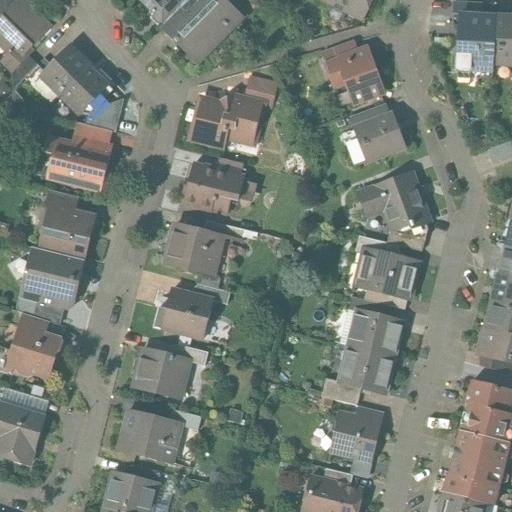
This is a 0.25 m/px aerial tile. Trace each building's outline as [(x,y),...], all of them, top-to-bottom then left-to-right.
[(21,0),(15,0),(0,15),(0,45),(8,53),(0,61),(11,71),(12,72),(28,56),(32,51),(29,48),(50,27),(21,0)] [(0,0),(0,15),(15,0),(0,0)] [(139,0),(163,25),(188,0),(139,0)] [(217,0),(188,0),(163,25),(198,59),(237,19),(217,0)] [(326,0),(359,17),(367,0),(326,0)] [(496,18),(460,16),(457,72),(492,74),(493,66),(496,18)] [(511,19),(496,18),(493,66),(511,67),(511,19)] [(368,51),(356,55),(351,43),(322,54),(334,88),(346,84),(353,104),(384,93),(368,51)] [(51,66),(40,77),(42,79),(59,95),(89,65),(70,47),(51,66)] [(28,56),(12,72),(11,71),(4,78),(14,87),(24,76),(36,64),(28,56)] [(36,64),(24,76),(34,86),(42,79),(40,77),(51,66),(43,58),(36,64)] [(89,65),(59,95),(78,114),(108,84),(89,65)] [(275,85),(250,79),(245,101),(262,106),(269,107),(275,85)] [(234,99),(222,106),(206,102),(196,140),(223,147),(226,137),(252,144),(262,106),(245,101),(234,99)] [(384,106),(351,118),(355,129),(388,117),(384,106)] [(388,117),(355,129),(367,163),(404,149),(392,115),(388,117)] [(111,132),(76,124),(73,135),(86,138),(84,149),(110,155),(112,145),(108,144),(111,132)] [(110,155),(84,149),(86,138),(73,135),(70,147),(46,141),(42,153),(52,155),(46,178),(101,192),(110,155)] [(511,146),(511,143),(487,152),(492,165),(511,157),(511,146)] [(243,165),(219,159),(216,171),(240,177),(243,165)] [(216,171),(193,165),(189,181),(186,180),(182,193),(185,194),(183,203),(197,207),(197,204),(210,207),(209,210),(227,214),(231,199),(239,201),(244,178),(240,177),(216,171)] [(412,176),(359,195),(368,217),(385,211),(392,231),(392,232),(411,226),(412,230),(426,225),(430,223),(420,198),(422,197),(419,188),(416,187),(412,176)] [(77,198),(50,191),(45,208),(49,209),(50,207),(73,213),(77,198)] [(73,213),(50,207),(49,209),(39,250),(42,251),(83,261),(94,218),(73,213)] [(245,231),(206,222),(204,233),(223,238),(223,239),(242,244),(245,231)] [(411,226),(392,232),(392,231),(390,232),(388,245),(394,247),(422,253),(428,231),(426,225),(412,230),(411,226)] [(204,233),(174,226),(165,265),(183,270),(185,273),(192,275),(195,272),(213,277),(223,239),(223,238),(204,233)] [(388,245),(360,238),(356,253),(364,255),(365,252),(392,258),(394,247),(388,245)] [(511,250),(505,249),(502,262),(511,264),(511,250)] [(83,261),(42,251),(37,271),(34,270),(29,273),(23,294),(40,298),(53,301),(56,306),(64,308),(69,305),(75,282),(78,279),(83,261)] [(392,258),(365,252),(364,255),(361,267),(368,269),(362,289),(367,290),(407,300),(410,300),(419,265),(392,258)] [(511,264),(502,262),(498,276),(511,279),(511,264)] [(511,279),(498,276),(492,303),(511,307),(511,279)] [(230,294),(199,286),(196,298),(213,302),(213,303),(227,306),(230,294)] [(407,300),(367,290),(365,302),(384,306),(405,311),(407,300)] [(196,298),(171,291),(166,312),(172,313),(168,332),(204,341),(213,303),(213,302),(196,298)] [(53,301),(40,298),(34,318),(59,326),(64,308),(56,306),(53,301)] [(365,302),(352,298),(349,312),(355,314),(356,312),(381,318),(384,306),(365,302)] [(511,336),(511,307),(492,303),(485,330),(511,336)] [(381,318),(356,312),(355,314),(347,347),(352,348),(396,359),(405,324),(381,318)] [(34,318),(23,315),(20,328),(61,340),(65,328),(59,326),(34,318)] [(61,340),(20,328),(12,352),(16,354),(21,362),(18,371),(20,375),(28,378),(33,376),(33,375),(49,380),(53,365),(50,364),(53,353),(56,354),(60,353),(62,343),(61,340)] [(511,336),(485,330),(479,356),(494,359),(511,364),(511,336)] [(209,354),(178,346),(175,358),(190,362),(190,364),(205,368),(209,354)] [(396,359),(352,348),(347,369),(342,368),(338,383),(338,384),(361,390),(386,396),(396,359)] [(175,358),(144,350),(134,389),(163,397),(165,387),(182,392),(190,364),(190,362),(175,358)] [(511,364),(494,359),(491,371),(511,375),(511,364)] [(361,390),(338,384),(338,383),(326,381),(322,399),(357,407),(361,390)] [(468,407),(509,416),(511,401),(511,392),(472,382),(470,392),(469,392),(466,406),(468,407)] [(37,399),(4,389),(0,401),(0,405),(31,415),(37,399)] [(31,415),(0,405),(0,456),(29,466),(44,419),(31,415)] [(511,416),(509,416),(468,407),(466,415),(464,414),(461,426),(460,433),(510,445),(511,438),(511,416)] [(382,414),(358,408),(355,420),(379,426),(382,414)] [(202,418),(173,411),(170,423),(182,426),(182,428),(198,432),(202,418)] [(170,423),(128,413),(118,451),(172,465),(182,428),(182,426),(170,423)] [(355,420),(341,416),(332,452),(370,462),(379,426),(355,420)] [(510,445),(460,433),(449,477),(497,489),(499,490),(510,445)] [(160,474),(132,467),(129,479),(157,486),(160,474)] [(353,477),(327,470),(324,482),(350,488),(353,477)] [(129,479),(114,475),(105,510),(114,511),(149,511),(157,486),(129,479)] [(497,489),(449,477),(444,495),(486,505),(493,507),(497,489)] [(324,482),(310,479),(309,481),(312,482),(308,497),(310,498),(305,511),(357,511),(363,492),(350,488),(324,482)] [(484,511),(486,505),(444,495),(440,511),(484,511)]
